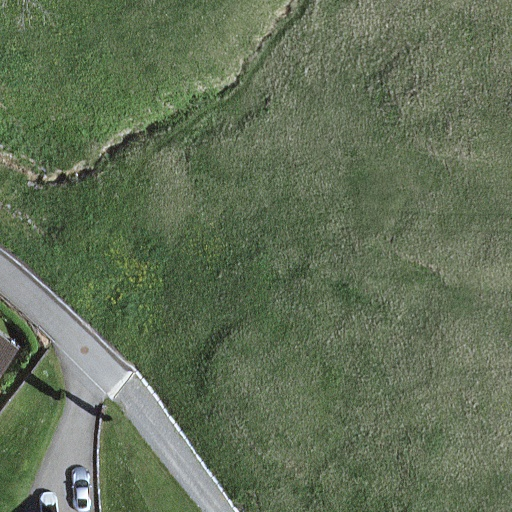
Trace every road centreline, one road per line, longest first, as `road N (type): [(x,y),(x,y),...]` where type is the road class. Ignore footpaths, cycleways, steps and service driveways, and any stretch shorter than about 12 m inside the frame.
road 1 (residential): [(0,273),(87,351),(78,414),(37,511)]
road 2 (track): [(87,351),(217,511)]
